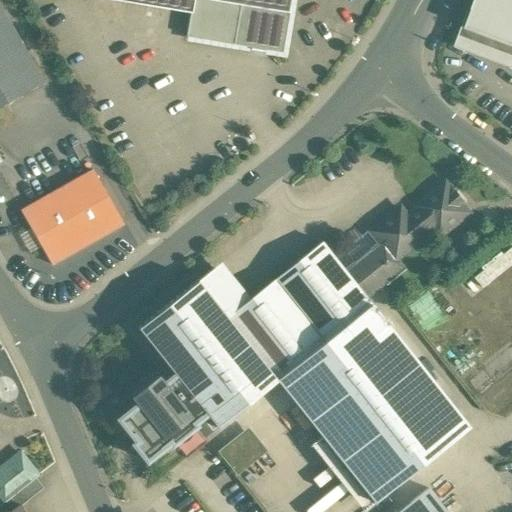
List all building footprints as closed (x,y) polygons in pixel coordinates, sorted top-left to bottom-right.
[(290,0),(112,0),(148,6),(149,0),(210,0),(240,5),(233,45),(282,53),(290,0)] [(149,0),(148,6),(192,13),(194,0),(149,0)] [(511,0),(477,0),(472,13),(466,28),(511,45),(511,0)] [(0,7),(0,107),(43,83),(0,7)] [(511,45),(466,28),(472,13),(468,12),(455,46),(511,67),(511,45)] [(92,170),(21,211),(51,264),(123,224),(92,170)] [(381,245),(377,249),(376,248),(346,272),(365,297),(401,268),(395,260),(434,228),(441,236),(470,213),(462,203),(465,200),(457,190),(455,193),(447,183),(417,207),(418,208),(407,217),(400,208),(370,231),(381,245)] [(321,242),(274,279),(324,342),(372,305),(365,297),(346,272),(321,242)] [(487,261),(495,272),(511,260),(511,252),(508,247),(487,261)] [(226,317),(249,300),(216,259),(139,321),(174,366),(209,409),(221,424),(277,380),(226,317)] [(324,342),(274,279),(249,300),(226,317),(277,380),(324,342)] [(324,342),(277,380),(321,436),(375,503),(470,427),(372,305),(324,342)] [(198,427),(194,421),(209,409),(174,366),(159,378),(155,373),(131,392),(136,397),(116,413),(134,436),(130,440),(145,460),(167,442),(171,448),(198,427)] [(247,427),(217,452),(237,476),(267,451),(247,427)] [(364,511),(375,503),(321,436),(310,445),(364,511)] [(0,468),(0,496),(4,502),(6,500),(35,477),(38,475),(20,452),(0,468)] [(35,477),(6,500),(13,510),(20,505),(21,505),(43,488),(35,477)] [(447,511),(428,488),(398,511),(447,511)]
